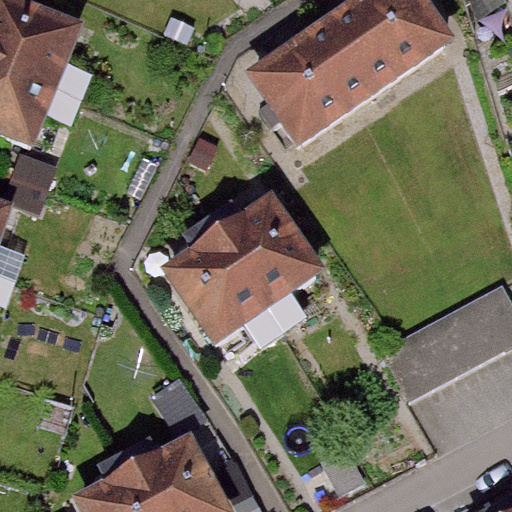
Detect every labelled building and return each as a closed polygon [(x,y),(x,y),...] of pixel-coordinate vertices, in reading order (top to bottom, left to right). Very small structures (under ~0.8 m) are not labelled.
[(310,154),(444,55),(403,0),(375,0),(259,85),(310,154)] [(0,146),(30,157),(71,44),(0,19),(0,146)] [(192,95),(204,66),(181,57),(169,86),(192,95)] [(18,162),(8,208),(36,215),(46,168),(18,162)] [(261,202),(149,276),(199,352),(312,278),(261,202)] [(423,413),(511,363),(511,312),(503,297),(393,359),(423,413)] [(176,388),(149,404),(172,442),(198,426),(176,388)] [(127,490),(138,511),(209,511),(184,461),(127,490)] [(82,511),(138,511),(127,490),(82,511)]
